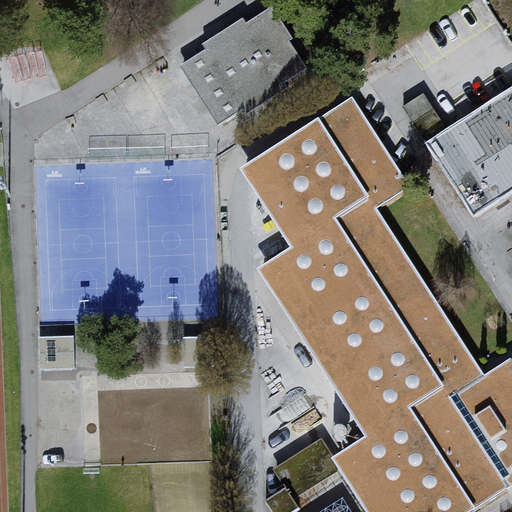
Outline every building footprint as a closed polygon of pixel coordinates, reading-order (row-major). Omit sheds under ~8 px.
[(511,0),(484,0),(511,42),(511,0)] [(206,54),(183,68),(220,125),(243,111),(245,109),(249,115),(288,89),(284,84),(306,70),(290,44),(294,41),(273,8),(248,24),(246,19),(202,47),(206,54)] [(511,92),(452,130),(430,145),(478,220),(484,217),(511,199),(511,92)] [(375,446),(338,469),(319,440),(276,468),(289,488),(268,502),(274,511),(470,511),(511,485),(511,362),(511,363),(484,381),(374,210),(407,189),(353,105),(246,174),(297,252),(264,274),(375,446)] [(74,336),(39,337),(39,369),(74,368),(74,336)] [(206,347),(187,348),(189,369),(208,367),(206,347)]
